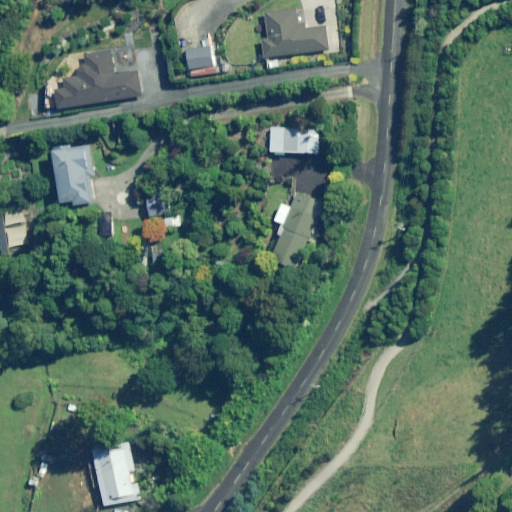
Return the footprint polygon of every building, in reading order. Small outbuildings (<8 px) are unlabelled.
[(305,29),(303,10),(269,14),(272,39),(265,40),(267,58),(329,51),(326,27),(305,29)] [(216,66),(214,47),(189,49),(191,69),(216,66)] [(118,75),(114,52),(89,56),(90,66),(81,67),(83,77),(68,79),(69,89),(58,90),(61,109),(143,96),(139,71),(118,75)] [(231,121),(229,132),(239,134),(241,123),(231,121)] [(286,156),(286,153),(319,154),(321,130),(272,128),(271,152),(276,152),(276,156),(286,156)] [(89,146),(55,152),(64,204),(75,202),(76,207),(90,205),(88,193),(91,193),(89,178),(86,178),(85,169),(93,168),(89,146)] [(276,222),(283,224),(279,235),(282,236),(274,259),(298,268),(310,236),(312,237),(325,203),(298,193),(293,208),(283,204),(276,222)] [(163,215),(160,195),(146,197),(149,217),(163,215)] [(1,200),(0,199),(0,255),(1,263),(12,261),(1,200)] [(131,440),(94,446),(105,506),(142,500),(131,440)]
